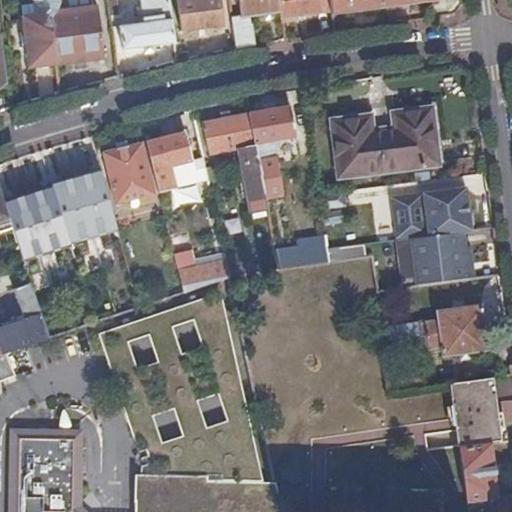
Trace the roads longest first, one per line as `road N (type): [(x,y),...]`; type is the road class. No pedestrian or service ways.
road 1 (residential): [(0,141),(222,78),(487,37)]
road 2 (residential): [(487,37),(511,211)]
